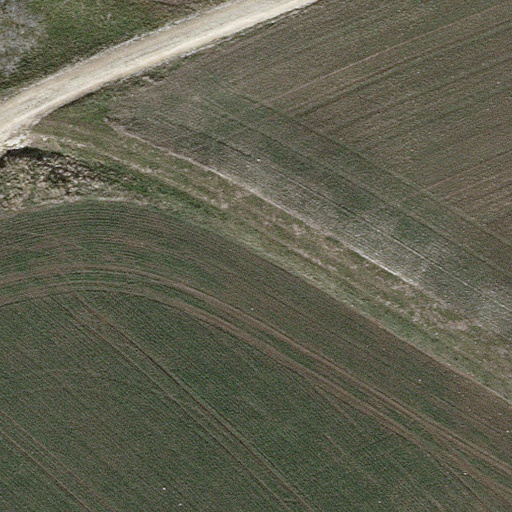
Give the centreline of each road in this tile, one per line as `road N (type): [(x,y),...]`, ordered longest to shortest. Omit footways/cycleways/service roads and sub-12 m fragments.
road 1 (track): [(23,110),(228,190),(511,354)]
road 2 (track): [(279,0),(0,121)]
